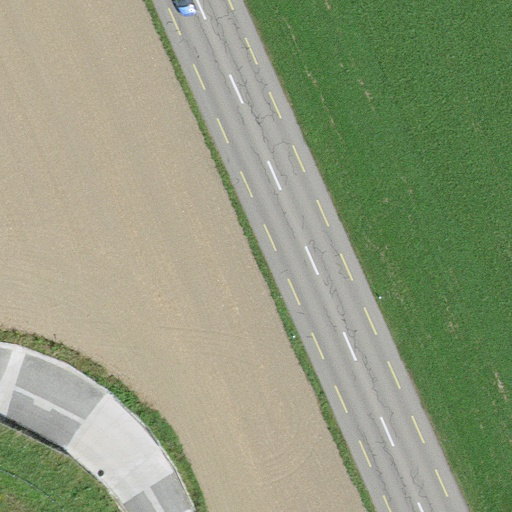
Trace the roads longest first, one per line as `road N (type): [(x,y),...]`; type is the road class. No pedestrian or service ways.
road 1 (primary): [(416,508),(201,0)]
road 2 (unclassified): [(0,387),(91,430),(161,511)]
